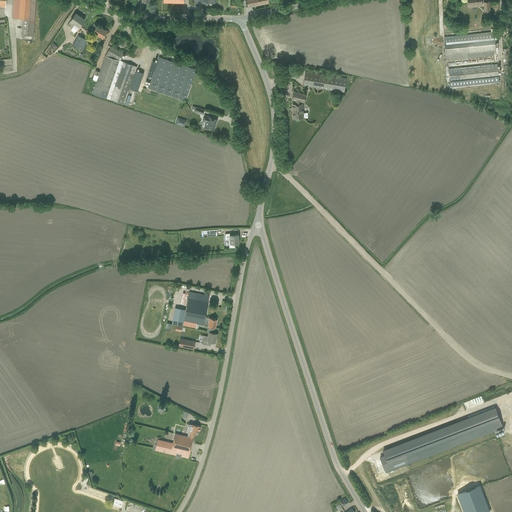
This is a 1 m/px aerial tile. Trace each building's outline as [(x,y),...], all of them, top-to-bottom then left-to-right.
[(13,0),(13,18),(23,18),(21,35),(33,36),(35,0),(13,0)] [(67,25),(72,28),(76,31),(84,19),(76,13),(67,25)] [(96,25),(94,29),(92,33),(103,39),(107,31),(96,25)] [(78,35),(72,46),(82,51),(87,41),(78,35)] [(489,37),(475,38),(444,41),(446,60),(493,55),(493,52),(495,52),(495,51),(494,36),(489,37)] [(98,76),(93,92),(92,94),(124,104),(137,67),(120,61),(122,53),(108,45),(110,42),(110,41),(108,46),(110,47),(109,50),(105,56),(100,72),(95,70),(94,75),(98,76)] [(191,84),(196,69),(159,57),(157,61),(157,62),(152,60),(149,70),(146,79),(150,81),(148,88),(180,99),(185,100),(191,84)] [(498,77),(497,64),(494,64),(493,60),(493,61),(491,61),(486,61),(475,62),(448,65),(450,82),(498,77)] [(303,85),(319,88),(344,92),(346,78),(305,71),(303,85)] [(295,100),(295,104),(297,104),(303,104),(303,103),(299,102),(304,103),(306,95),(294,92),(292,99),(295,100)] [(297,104),(295,104),(292,104),(292,118),(295,118),(295,119),(296,120),(297,120),(299,120),(300,119),(300,118),(303,118),(303,104),(297,104)] [(217,119),(205,115),(203,119),(205,119),(204,122),(206,122),(204,127),(213,130),(217,119)] [(175,123),(184,127),(187,120),(178,117),(175,123)] [(229,247),(229,248),(235,247),(234,243),(236,243),(239,243),(238,235),(230,235),(229,233),(225,233),(225,240),(230,239),(230,247),(229,247)] [(209,296),(204,295),(188,292),(182,325),(195,327),(196,323),(203,324),(202,325),(210,327),(215,328),(217,319),(209,318),(209,320),(204,319),(209,296)] [(203,335),(202,340),(202,344),(210,345),(211,342),(215,342),(217,334),(214,333),(215,328),(210,327),(210,331),(209,331),(208,336),(203,335)] [(180,338),(178,346),(194,349),(195,341),(180,338)] [(156,405),(158,412),(166,410),(164,403),(156,405)] [(409,462),(488,432),(502,427),(495,408),(382,451),(384,456),(380,457),(385,472),(409,462)] [(156,450),(183,457),(188,458),(189,453),(193,438),(194,433),(197,434),(199,426),(189,423),(188,424),(186,432),(188,432),(187,436),(175,434),(172,444),(158,440),(156,450)] [(457,494),(464,511),(488,511),(479,486),(457,494)] [(111,505),(121,507),(122,500),(113,498),(111,505)]
